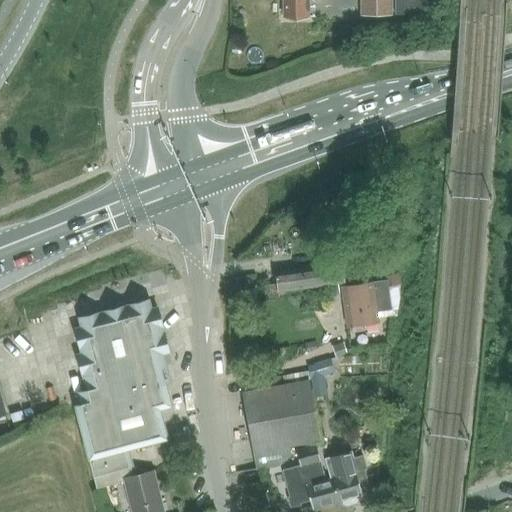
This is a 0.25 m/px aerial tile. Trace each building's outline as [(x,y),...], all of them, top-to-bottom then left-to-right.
[(282,0),(283,17),(307,17),(307,2),(312,2),(313,0),(282,0)] [(360,0),(361,18),(392,17),(391,0),(360,0)] [(435,0),(394,0),(395,17),(423,16),(423,14),(436,14),(435,0)] [(363,23),(351,28),(354,37),(366,32),(363,23)] [(381,248),(381,270),(393,271),(393,248),(381,248)] [(343,263),(276,273),(277,286),(267,288),(268,299),(280,297),(280,293),(346,284),(343,263)] [(391,288),(394,288),(398,287),(400,287),(399,278),(398,276),(395,276),(389,277),(391,288)] [(378,322),(377,311),(390,309),(387,280),(373,282),(345,286),(350,325),(378,322)] [(98,488),(127,480),(135,478),(132,467),(134,466),(130,449),(169,439),(162,409),(170,407),(160,367),(169,365),(166,355),(171,354),(159,307),(154,308),(152,300),(80,318),(82,326),(78,327),(84,352),(80,353),(92,401),(77,405),(98,488)] [(344,344),(332,348),(336,360),(347,356),(344,344)] [(326,394),(322,374),(333,371),(330,360),(307,367),(313,396),(326,394)] [(281,386),(244,393),(255,454),(267,452),(317,443),(321,442),(309,381),(306,382),(281,386)] [(338,418),(337,422),(337,426),(340,429),(344,430),(348,430),(351,427),(352,423),(351,419),(349,416),(345,415),(341,415),(338,418)] [(336,478),(335,478),(327,480),(320,454),(317,444),(296,449),(300,465),(282,470),(282,472),(290,498),(288,499),(291,509),(301,506),(301,505),(312,501),(315,510),(342,502),(336,478)] [(343,462),(332,465),(335,478),(336,478),(342,502),(343,504),(346,506),(355,503),(357,500),(357,498),(362,496),(361,491),(370,489),(365,470),(366,469),(363,455),(353,457),(351,451),(341,453),(341,455),(343,462)] [(127,480),(135,511),(164,511),(161,500),(160,500),(152,473),(135,478),(127,480)]
